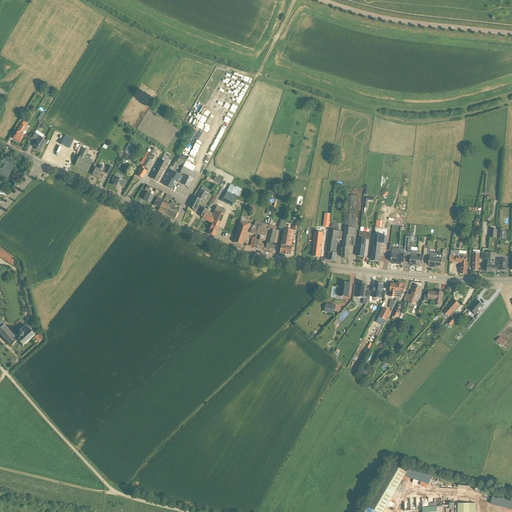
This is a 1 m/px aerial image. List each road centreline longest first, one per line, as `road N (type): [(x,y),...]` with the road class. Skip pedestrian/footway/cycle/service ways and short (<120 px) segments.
road 1 (tertiary): [(511,280),(274,260),(176,225)]
road 2 (unclassified): [(320,0),(394,21),(511,33)]
road 3 (track): [(345,0),(511,25)]
road 4 (tertiary): [(176,225),(42,164)]
road 5 (track): [(193,192),(260,69)]
